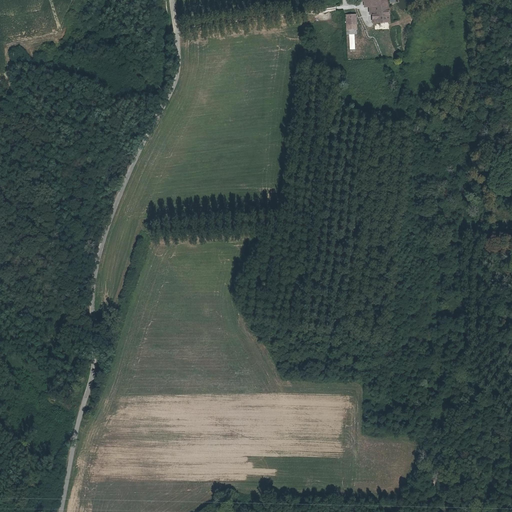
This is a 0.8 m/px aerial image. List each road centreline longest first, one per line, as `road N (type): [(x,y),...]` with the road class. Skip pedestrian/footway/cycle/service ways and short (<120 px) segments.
road 1 (unclassified): [(79,413),(92,361),(98,253),(176,76),(171,0)]
road 2 (track): [(175,33),(344,5)]
